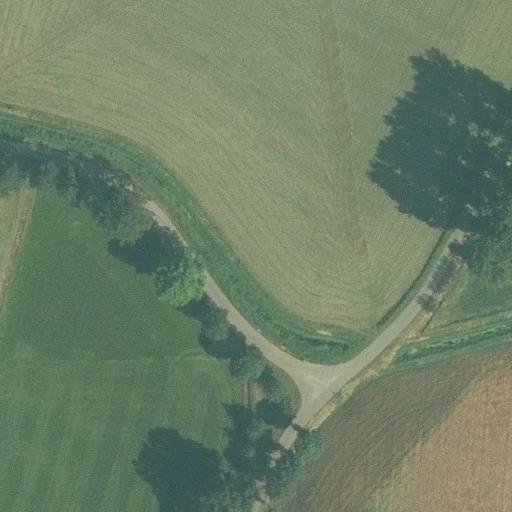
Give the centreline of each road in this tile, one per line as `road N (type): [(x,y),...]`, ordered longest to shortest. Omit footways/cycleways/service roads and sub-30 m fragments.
road 1 (unclassified): [(0,149),(71,164),(122,187),(169,230),(238,328),(321,385)]
road 2 (unclassified): [(321,385),(420,286),(511,113)]
road 3 (unclassified): [(239,511),(285,422),(321,385)]
